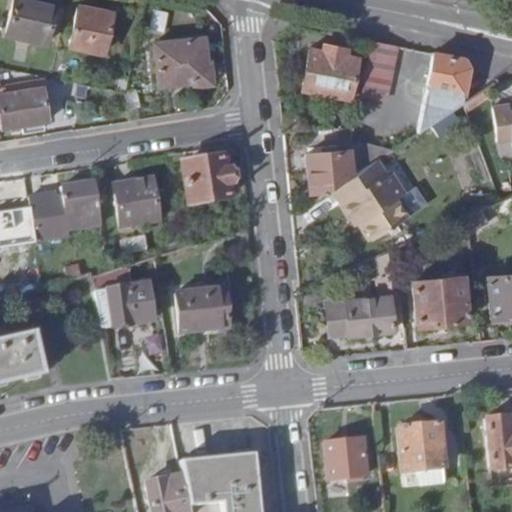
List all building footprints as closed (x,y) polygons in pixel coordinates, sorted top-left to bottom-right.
[(55,0),(11,0),(3,32),(45,43),(55,0)] [(111,12),(76,4),(68,46),(104,53),(111,12)] [(206,80),(202,37),(153,41),(158,84),(206,80)] [(396,45),(371,39),(365,74),(360,97),(385,102),(396,45)] [(300,88),(360,99),(360,97),(365,74),(353,72),(356,57),(344,54),(345,47),(322,43),(320,49),(308,47),(300,88)] [(464,59),(434,53),(417,132),(462,104),(469,69),(464,59)] [(46,119),(41,85),(0,91),(0,117),(2,126),(46,119)] [(125,96),(127,108),(139,105),(136,94),(125,96)] [(511,105),(511,104),(494,107),(499,142),(511,140),(511,105)] [(369,143),(373,161),(395,147),(369,143)] [(307,154),(312,200),(333,186),(352,174),(350,150),(338,151),(337,145),(324,146),(325,152),(307,154)] [(189,203),(229,197),(222,156),(182,163),(189,203)] [(352,174),(333,186),(352,216),(358,212),(375,239),(411,216),(399,199),(408,193),(393,170),(384,176),(374,160),(352,174)] [(151,178),(112,184),(120,226),(158,220),(151,178)] [(10,202),(28,199),(24,180),(6,183),(10,202)] [(102,224),(94,181),(59,187),(61,203),(57,204),(55,195),(33,199),(40,241),(68,237),(66,230),(102,224)] [(358,212),(352,216),(357,223),(362,220),(358,212)] [(125,256),(149,251),(145,235),(121,240),(125,256)] [(155,257),(157,268),(193,257),(191,246),(182,249),(155,257)] [(389,289),(399,288),(394,247),(385,252),(389,289)] [(385,252),(380,254),(383,289),(389,289),(385,252)] [(68,267),(71,278),(85,274),(82,263),(68,267)] [(461,274),(413,279),(416,324),(465,319),(461,274)] [(511,275),(487,278),(491,320),(511,318),(511,275)] [(93,291),(100,327),(153,321),(148,284),(93,291)] [(223,289),(174,295),(179,336),(228,329),(223,289)] [(390,294),(358,297),(346,298),(325,301),(328,336),(393,329),(390,294)] [(0,381),(88,361),(79,321),(9,337),(6,327),(0,328),(0,381)] [(511,430),(508,431),(507,424),(507,416),(483,419),(488,470),(511,468),(511,430)] [(437,424),(396,428),(401,473),(417,471),(443,469),(437,424)] [(120,429),(123,442),(132,441),(130,428),(120,429)] [(360,437),(324,441),(328,478),(346,476),(347,481),(363,479),(363,475),(365,474),(360,437)] [(218,504),(219,511),(256,511),(249,453),(178,461),(181,475),(188,507),(218,504)] [(443,469),(417,471),(418,486),(444,484),(443,469)] [(149,511),(188,511),(188,507),(181,475),(143,482),(149,511)]
